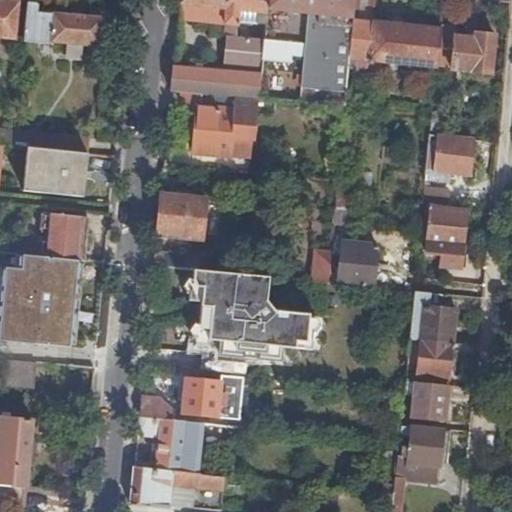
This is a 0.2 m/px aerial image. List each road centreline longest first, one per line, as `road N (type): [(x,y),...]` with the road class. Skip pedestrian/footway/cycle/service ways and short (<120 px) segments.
road 1 (residential): [(108,511),(157,0)]
road 2 (unknown): [(122,365),(0,347)]
